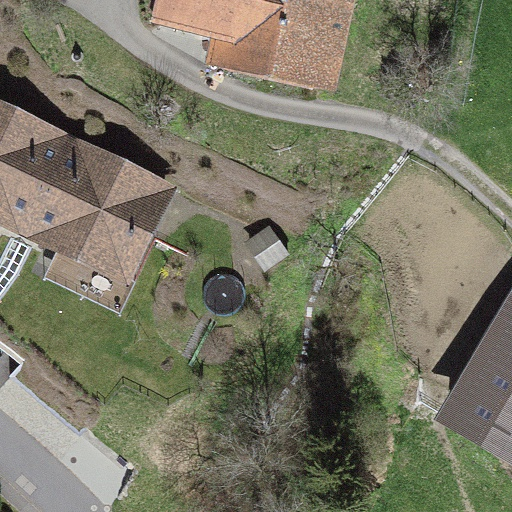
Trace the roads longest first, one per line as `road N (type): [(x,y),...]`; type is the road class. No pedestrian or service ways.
road 1 (track): [(419,143),(235,98),(71,0)]
road 2 (track): [(511,222),(419,143)]
